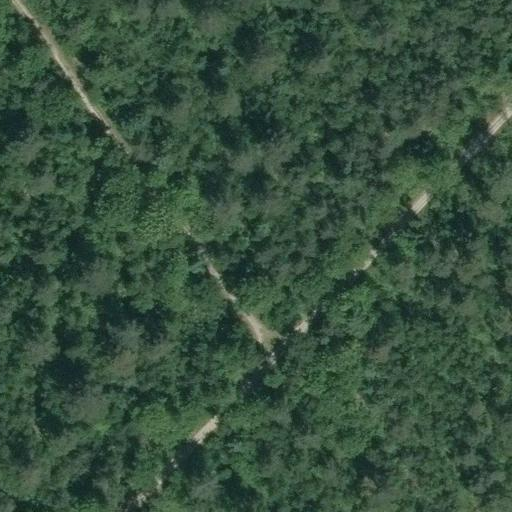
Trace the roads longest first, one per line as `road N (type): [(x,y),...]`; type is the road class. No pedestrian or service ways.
road 1 (track): [(126,511),(511,105)]
road 2 (track): [(273,355),(14,0)]
